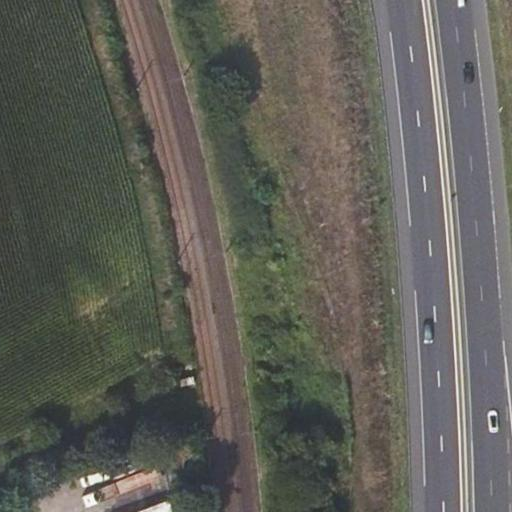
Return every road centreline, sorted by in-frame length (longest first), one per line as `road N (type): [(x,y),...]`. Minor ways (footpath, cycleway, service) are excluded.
road 1 (motorway): [(490,511),(472,148),(453,0)]
road 2 (motorway): [(406,0),(427,188),(442,511)]
